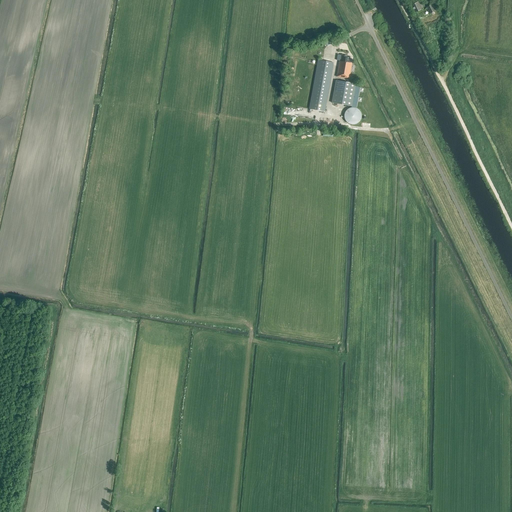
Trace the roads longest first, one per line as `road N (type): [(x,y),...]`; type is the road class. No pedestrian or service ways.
road 1 (unclassified): [(511,324),(369,26)]
road 2 (track): [(511,226),(440,80)]
